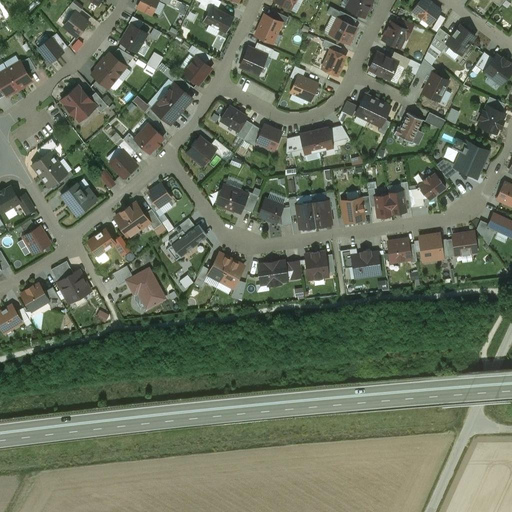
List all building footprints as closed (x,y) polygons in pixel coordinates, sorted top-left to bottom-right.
[(158,0),(140,0),(137,8),(151,15),(158,0)] [(211,5),(217,8),(221,1),(218,0),(201,0),(211,5)] [(273,0),(273,1),(290,9),(293,3),(295,2),(296,0),(273,0)] [(372,0),(349,0),(346,7),(364,17),(373,0),(372,0)] [(427,0),(419,0),(412,11),(430,24),(440,10),(427,0)] [(74,12),(78,14),(81,9),(72,2),(68,7),(74,12)] [(217,8),(211,5),(202,21),(226,33),(234,17),(217,8)] [(271,10),(269,16),(281,22),(281,23),(285,24),(288,17),(271,10)] [(336,18),(337,18),(353,26),(356,19),(339,11),(336,18)] [(78,14),(74,12),(63,26),(77,37),(88,22),(78,14)] [(269,16),(264,14),(255,35),(272,43),(281,23),(281,22),(269,16)] [(444,18),(440,15),(432,28),(436,31),(444,18)] [(131,24),(139,29),(143,22),(132,16),(129,23),(131,24)] [(398,17),(394,24),(410,31),(411,28),(413,24),(398,17)] [(353,26),(337,18),(329,34),(348,44),(356,27),(353,26)] [(391,22),(382,39),(397,47),(402,38),(405,39),(410,31),(394,24),(391,22)] [(122,37),(120,42),(137,51),(140,46),(145,45),(144,39),(147,34),(139,29),(131,24),(122,37)] [(423,29),(413,24),(411,28),(421,33),(423,29)] [(475,36),(460,25),(457,29),(456,28),(452,35),(451,37),(446,43),(447,43),(461,54),(475,36)] [(154,28),(150,36),(155,39),(159,31),(154,28)] [(446,43),(451,37),(439,28),(437,31),(435,35),(431,44),(441,51),(447,43),(446,43)] [(51,37),(38,48),(50,62),(63,52),(51,37)] [(76,50),(83,43),(79,38),(71,45),(76,50)] [(330,49),(338,53),(341,47),(324,40),(322,45),(330,49)] [(257,42),(254,49),(266,55),(266,56),(270,57),(273,50),(257,42)] [(149,47),(145,45),(140,46),(137,51),(144,55),(149,47)] [(118,47),(112,55),(126,66),(133,57),(118,47)] [(254,49),(248,47),(239,66),(258,74),(266,56),(266,55),(254,49)] [(191,53),(195,57),(196,56),(206,64),(211,57),(211,56),(196,48),(191,53)] [(338,53),(330,49),(321,68),(337,75),(346,56),(338,53)] [(154,51),(143,70),(153,75),(164,56),(154,51)] [(475,65),(484,72),(493,59),(484,51),(475,65)] [(391,59),(377,52),(369,69),(390,79),(397,64),(398,63),(391,59)] [(398,63),(397,64),(406,69),(410,60),(395,52),(391,59),(398,63)] [(103,59),(100,63),(117,77),(126,66),(112,55),(109,53),(104,60),(103,59)] [(4,61),(7,66),(19,59),(17,54),(4,61)] [(502,59),(496,55),(493,59),(484,72),(501,84),(511,69),(511,66),(508,63),(502,59)] [(195,57),(183,72),(198,84),(211,68),(206,64),(196,56),(195,57)] [(28,57),(20,62),(28,74),(36,70),(28,57)] [(432,72),(433,73),(434,69),(423,59),(415,75),(424,79),(424,80),(427,82),(432,72)] [(20,61),(7,69),(19,88),(31,80),(28,74),(20,62),(20,61)] [(97,67),(91,74),(97,79),(108,88),(117,77),(100,63),(97,67)] [(7,69),(0,73),(0,84),(6,94),(6,95),(19,88),(7,69)] [(433,73),(432,72),(427,82),(422,92),(438,100),(448,80),(433,73)] [(171,81),(173,83),(174,83),(185,92),(191,85),(176,74),(171,81)] [(298,75),(290,92),(311,101),(319,84),(298,75)] [(108,88),(97,79),(92,84),(103,93),(108,88)] [(173,83),(163,96),(181,111),(192,98),(185,92),(174,83),(173,83)] [(78,85),(60,100),(79,121),(95,106),(96,106),(89,98),(78,85)] [(95,92),(89,98),(96,106),(95,106),(100,112),(107,106),(95,92)] [(357,115),(368,120),(378,100),(365,94),(355,114),(357,115)] [(138,95),(133,100),(144,110),(149,105),(138,95)] [(152,108),(163,118),(170,124),(181,111),(163,96),(152,108)] [(486,105),(502,112),(505,104),(489,96),(485,105),(486,106),(486,105)] [(342,111),(347,114),(352,103),(347,100),(342,111)] [(390,106),(378,100),(368,120),(381,126),(384,119),(390,106)] [(357,105),(352,103),(347,114),(352,116),(357,105)] [(157,124),(163,118),(152,108),(149,105),(144,112),(157,124)] [(247,117),(229,105),(220,120),(237,131),(238,131),(245,119),(247,117)] [(502,112),(486,105),(486,106),(484,111),(482,111),(479,118),(481,118),(478,125),(496,133),(498,127),(500,127),(503,120),(502,120),(505,113),(502,112)] [(451,107),(446,119),(455,122),(460,111),(451,107)] [(417,130),(422,119),(407,112),(400,127),(398,126),(394,133),(411,141),(412,141),(417,130)] [(429,112),(425,121),(441,129),(445,120),(429,112)] [(368,120),(357,115),(354,122),(364,127),(368,120)] [(253,124),(245,119),(238,131),(237,131),(235,134),(243,140),(253,124)] [(391,122),(384,119),(381,126),(378,131),(385,134),(391,122)] [(451,130),(453,124),(447,122),(444,127),(451,130)] [(148,124),(135,138),(142,145),(149,152),(154,147),(155,148),(159,144),(158,143),(163,138),(148,124)] [(253,124),(243,140),(255,146),(257,142),(262,129),(253,124)] [(262,129),(257,142),(274,150),(281,132),(264,125),(262,129)] [(342,125),(329,128),(332,142),(349,138),(342,125)] [(314,130),(319,151),(334,147),(332,142),(329,128),(329,126),(314,130)] [(319,151),(314,130),(299,133),(300,135),(303,149),(304,155),(319,151)] [(417,130),(412,141),(418,144),(424,133),(417,130)] [(135,152),(142,145),(135,138),(128,132),(123,139),(124,140),(135,152)] [(303,149),(300,135),(287,138),(286,153),(303,149)] [(191,147),(186,153),(202,165),(214,151),(215,149),(210,145),(200,137),(197,140),(195,139),(190,146),(191,147)] [(42,157),(50,151),(57,146),(51,138),(37,150),(42,157)] [(215,139),(210,145),(215,149),(214,151),(222,157),(228,149),(215,139)] [(117,146),(122,151),(122,150),(130,158),(136,153),(135,152),(124,140),(117,146)] [(487,152),(466,142),(456,165),(456,166),(460,168),(477,175),(487,152)] [(122,151),(109,163),(123,177),(136,165),(130,158),(122,150),(122,151)] [(31,165),(40,176),(58,162),(50,151),(42,157),(31,165)] [(352,164),(362,162),(361,155),(351,157),(352,164)] [(456,166),(456,165),(444,159),(436,165),(447,179),(459,170),(460,168),(456,166)] [(58,162),(40,176),(48,187),(60,178),(67,173),(58,162)] [(98,173),(109,187),(116,182),(105,168),(98,173)] [(67,173),(60,178),(64,182),(73,175),(70,170),(67,173)] [(424,181),(418,185),(420,186),(421,188),(422,199),(423,199),(428,198),(429,199),(445,187),(434,173),(429,177),(429,176),(423,180),(424,181)] [(400,182),(402,190),(404,200),(409,199),(408,189),(407,181),(400,182)] [(76,182),(61,193),(77,214),(96,199),(87,187),(82,191),(76,182)] [(511,185),(504,182),(496,198),(511,205),(511,185)] [(161,183),(148,193),(158,207),(171,197),(161,183)] [(230,187),(223,184),(216,203),(223,205),(223,206),(233,210),(234,209),(240,212),(242,208),(247,194),(241,191),(241,190),(230,185),(230,187)] [(0,207),(3,212),(19,202),(17,198),(10,186),(4,190),(4,188),(0,190),(0,207)] [(421,188),(420,186),(417,188),(408,189),(409,199),(411,207),(424,205),(423,199),(422,199),(421,188)] [(375,196),(374,188),(368,189),(369,195),(371,207),(376,206),(375,196)] [(346,192),(347,199),(361,198),(360,197),(360,190),(346,192)] [(402,190),(388,192),(388,194),(391,213),(405,211),(404,200),(402,190)] [(248,191),(247,194),(242,208),(252,212),(258,195),(248,191)] [(328,200),(329,210),(336,209),(334,191),(326,192),(327,200),(328,200)] [(19,202),(26,214),(34,209),(25,193),(17,198),(19,202)] [(391,214),(391,213),(388,194),(375,196),(376,206),(378,216),(391,214)] [(361,198),(364,215),(372,214),(371,207),(369,195),(360,197),(361,198)] [(297,205),(296,197),(288,198),(290,207),(291,216),(298,215),(297,205)] [(283,206),(265,198),(259,216),(276,223),(280,215),(282,207),(283,206)] [(347,199),(341,200),(344,221),(364,219),(364,215),(361,198),(347,199)] [(312,202),(315,226),(332,223),(329,210),(328,200),(327,200),(312,202)] [(121,213),(115,217),(128,236),(131,234),(138,229),(148,222),(149,221),(144,214),(136,202),(130,207),(129,205),(120,211),(121,213)] [(315,226),(312,202),(297,205),(298,215),(300,228),(315,226)] [(290,207),(282,207),(280,215),(281,215),(282,226),(292,224),(291,216),(290,207)] [(149,221),(148,222),(153,229),(161,223),(151,208),(144,214),(149,221)] [(511,220),(493,212),(488,223),(487,226),(495,230),(498,231),(508,236),(511,237),(511,220)] [(175,228),(179,233),(182,231),(184,233),(194,225),(189,218),(175,228)] [(31,219),(15,228),(18,233),(34,224),(31,219)] [(482,236),(487,226),(488,223),(481,220),(476,229),(482,236)] [(171,242),(170,243),(172,245),(180,257),(207,237),(196,223),(194,225),(184,233),(171,242)] [(22,236),(33,253),(50,243),(39,225),(22,236)] [(488,245),(495,230),(487,226),(482,236),(488,245)] [(113,240),(106,229),(101,232),(101,231),(95,234),(96,235),(87,241),(97,255),(115,243),(115,242),(113,240)] [(141,234),(138,229),(131,234),(134,239),(141,234)] [(170,240),(171,242),(184,233),(182,231),(179,233),(170,240)] [(505,243),(508,236),(498,231),(495,239),(505,243)] [(456,255),(456,254),(462,253),(463,255),(470,253),(470,252),(477,251),(474,235),(468,236),(468,232),(453,235),(453,239),(456,255)] [(439,234),(419,237),(423,261),(443,257),(440,240),(439,234)] [(120,235),(113,240),(115,242),(115,243),(123,255),(130,250),(120,235)] [(408,239),(388,241),(391,262),(410,259),(411,259),(408,244),(408,239)] [(446,239),(440,240),(443,257),(449,257),(446,239)] [(453,239),(446,239),(449,257),(456,255),(456,254),(456,255),(453,239)] [(411,259),(410,259),(411,262),(417,261),(415,243),(408,244),(411,259)] [(180,257),(172,245),(167,248),(176,260),(180,257)] [(343,268),(353,267),(352,255),(357,254),(357,248),(340,250),(343,268)] [(0,250),(0,268),(0,269),(8,265),(0,250)] [(357,254),(352,255),(353,267),(355,278),(372,276),(372,275),(381,273),(377,251),(371,252),(370,250),(361,252),(361,254),(357,254)] [(311,253),(305,254),(308,279),(315,278),(322,277),(321,277),(328,276),(328,272),(325,255),(325,251),(318,252),(318,251),(311,252),(311,253)] [(231,259),(219,253),(208,274),(220,281),(231,259)] [(332,254),(325,255),(328,272),(334,271),(332,254)] [(244,266),(231,259),(220,281),(232,287),(236,280),(244,266)] [(265,263),(257,265),(260,284),(268,283),(268,285),(281,283),(280,281),(287,280),(287,279),(285,262),(284,260),(277,262),(277,261),(276,261),(276,262),(266,263),(266,262),(265,263)] [(299,260),(285,262),(287,279),(301,277),(299,260)] [(56,281),(72,272),(66,261),(50,270),(56,281)] [(119,285),(128,280),(133,277),(127,265),(113,273),(119,285)] [(165,298),(149,268),(133,277),(128,280),(135,294),(138,292),(147,308),(165,298)] [(72,272),(56,281),(69,304),(91,291),(78,269),(72,272)] [(180,278),(184,286),(193,282),(188,274),(180,278)] [(204,280),(197,276),(194,282),(201,286),(204,280)] [(246,282),(236,280),(232,287),(234,288),(231,297),(241,300),(246,282)] [(27,290),(21,293),(31,310),(47,301),(48,300),(44,292),(38,283),(33,286),(32,285),(26,289),(27,290)] [(48,300),(47,301),(51,308),(61,302),(53,286),(44,292),(48,300)] [(295,297),(304,297),(303,287),(295,287),(295,297)] [(6,308),(0,311),(0,324),(3,330),(10,326),(11,328),(22,322),(12,306),(7,309),(6,308)] [(32,323),(22,307),(17,310),(26,326),(32,323)] [(10,326),(3,330),(7,337),(14,333),(11,328),(10,326)]
